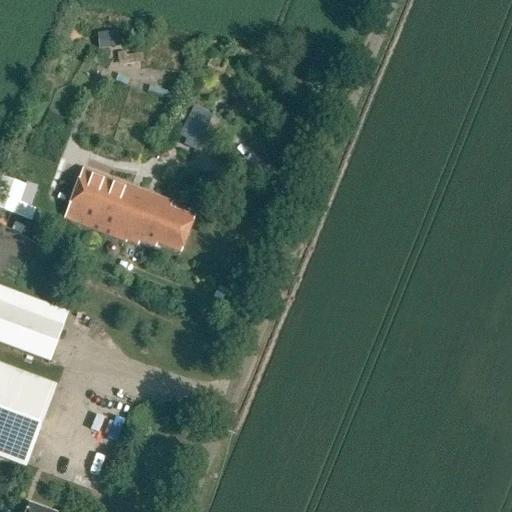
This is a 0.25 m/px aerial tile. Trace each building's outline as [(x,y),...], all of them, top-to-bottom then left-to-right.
[(117,34),(97,36),(99,50),(118,47),(117,34)] [(194,109),(179,138),(187,141),(197,146),(211,118),(194,109)] [(73,194),(187,238),(193,220),(169,211),(171,204),(82,170),(73,194)] [(0,208),(32,219),(35,207),(18,201),(24,184),(0,176),(0,208)] [(156,246),(180,255),(187,238),(73,194),(63,220),(125,244),(126,243),(137,247),(139,243),(154,249),(156,246)] [(0,345),(49,363),(62,328),(0,304),(0,345)] [(0,456),(26,466),(54,390),(0,370),(0,456)]
